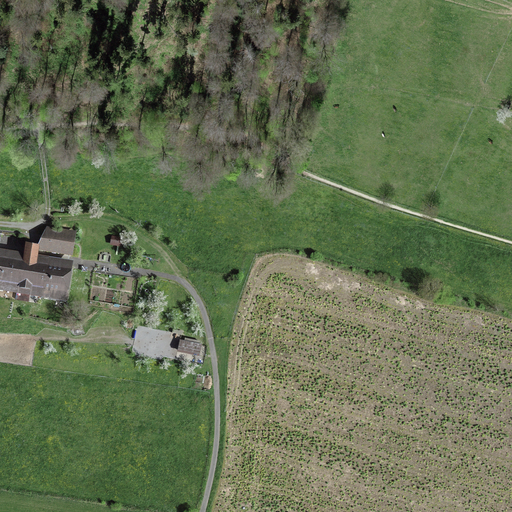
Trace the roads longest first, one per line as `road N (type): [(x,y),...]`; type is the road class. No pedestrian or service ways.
road 1 (track): [(183,281),(203,309),(214,361),(216,438),(202,511)]
road 2 (track): [(183,281),(161,251),(130,229),(100,219),(45,219)]
